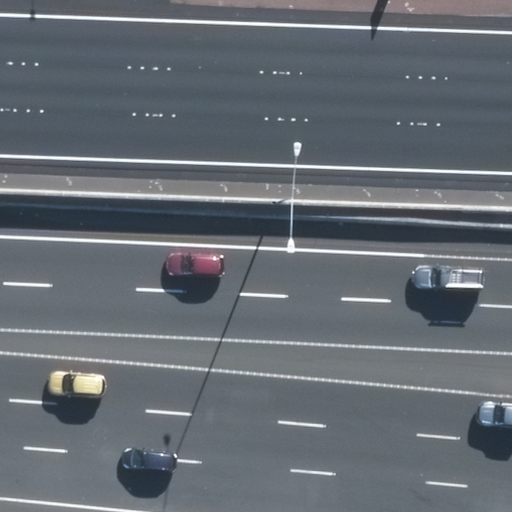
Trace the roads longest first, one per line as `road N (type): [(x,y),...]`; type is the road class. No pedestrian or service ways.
road 1 (motorway): [(511,445),(0,403)]
road 2 (motorway): [(511,291),(0,272)]
road 3 (motorway): [(0,108),(511,123)]
